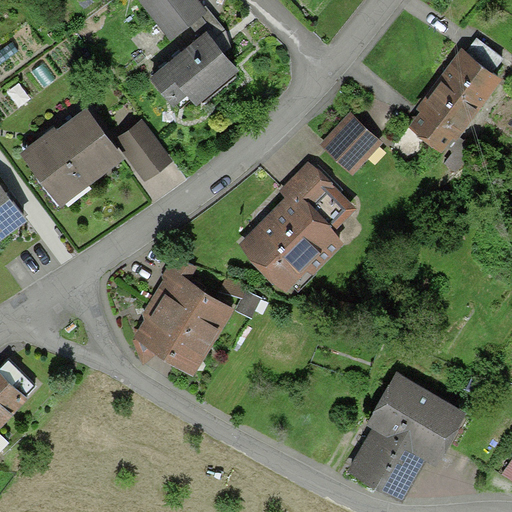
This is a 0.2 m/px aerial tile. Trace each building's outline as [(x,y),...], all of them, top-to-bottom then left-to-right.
[(195,3),(192,0),(146,0),(167,26),(195,3)] [(232,60),(204,25),(151,66),(166,85),(179,75),(192,92),(232,60)] [(466,45),(490,63),(502,48),(478,29),(466,45)] [(490,63),(466,45),(460,40),(417,97),(423,101),(412,115),(438,134),(448,121),(455,126),(497,69),(490,63)] [(115,147),(84,107),(59,126),(54,119),(24,143),(60,190),(115,147)] [(375,132),(352,111),(326,138),(348,160),(375,132)] [(167,147),(142,115),(118,133),(143,166),(167,147)] [(289,187),(308,204),(331,178),(306,156),(283,182),(289,187)] [(0,176),(0,226),(24,209),(0,176)] [(308,204),(289,187),(246,234),(254,242),(256,253),(268,255),(285,270),(302,252),(312,260),(338,232),(308,204)] [(170,268),(181,275),(193,256),(173,248),(163,268),(168,272),(170,268)] [(153,294),(206,329),(224,302),(181,275),(170,268),(168,272),(153,294)] [(206,329),(153,294),(143,309),(148,312),(141,324),(150,330),(189,355),(206,329)] [(262,304),(249,297),(241,314),(253,321),(262,304)] [(148,312),(143,309),(125,309),(136,338),(150,330),(141,324),(148,312)] [(12,355),(0,368),(22,388),(34,375),(12,355)] [(0,411),(22,388),(0,368),(0,411)] [(459,409),(397,375),(384,400),(390,403),(354,467),(401,494),(426,450),(434,454),(459,409)] [(482,386),(470,380),(463,392),(475,399),(482,386)] [(511,460),(502,475),(511,481),(511,460)]
